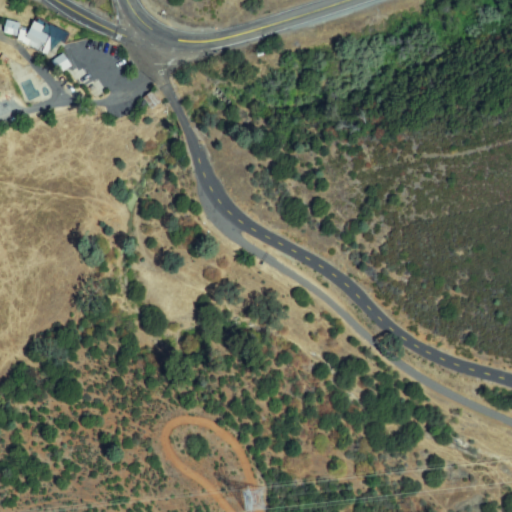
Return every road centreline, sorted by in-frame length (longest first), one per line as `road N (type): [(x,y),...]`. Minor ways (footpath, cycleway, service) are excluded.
road 1 (tertiary): [(511,377),(410,345),(337,284),(224,213),(157,65),(162,40)]
road 2 (primary): [(119,0),(162,40),(195,41),(350,0)]
road 3 (secondary): [(162,40),(141,45),(50,0)]
